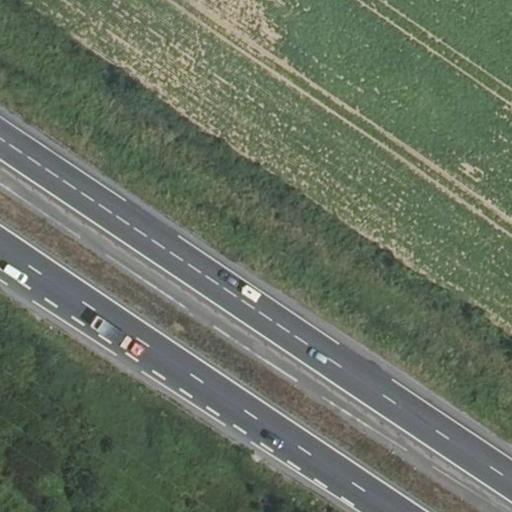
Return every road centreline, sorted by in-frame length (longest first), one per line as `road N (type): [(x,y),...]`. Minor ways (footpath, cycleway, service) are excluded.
road 1 (motorway): [(511,482),(0,138)]
road 2 (motorway): [(0,247),(198,381)]
road 3 (motorway): [(198,381),(395,511)]
road 4 (motorway): [(0,257),(198,381)]
